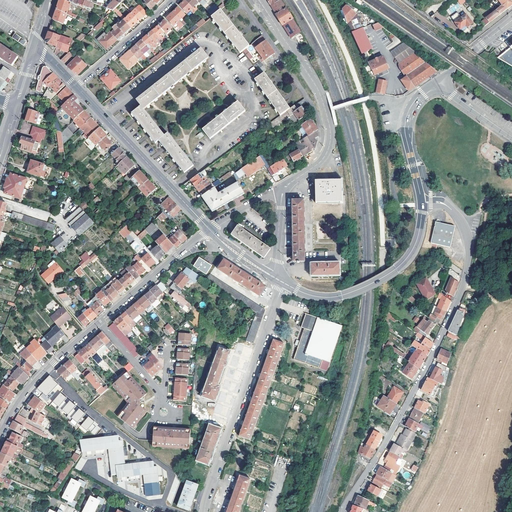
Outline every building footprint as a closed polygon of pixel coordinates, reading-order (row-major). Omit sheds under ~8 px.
[(59,5),(57,10),(67,15),(70,16),(76,19),(77,16),(73,14),(71,14),(72,12),(69,10),(71,5),(86,13),(87,11),(80,8),(63,0),(60,0),(60,3),(59,5)] [(116,0),(114,2),(109,7),(105,5),(105,6),(103,5),(103,7),(113,11),(114,10),(121,3),(116,0)] [(156,5),(151,0),(144,0),(143,1),(151,10),(156,5)] [(194,0),(186,0),(185,1),(195,12),(197,10),(194,7),(198,4),(194,0)] [(280,1),(271,6),(276,14),(286,8),(281,0),(280,1)] [(497,0),(502,6),(505,10),(511,5),(511,2),(510,0),(497,0)] [(195,12),(185,1),(180,6),(187,14),(192,10),(193,11),(192,12),(193,13),(195,12)] [(457,2),(446,9),(449,14),(460,8),(457,2)] [(131,14),(138,21),(147,13),(140,5),(131,14)] [(348,24),(357,14),(347,5),(343,10),(348,24)] [(212,17),(220,11),(218,8),(216,6),(208,13),(212,17)] [(505,10),(502,6),(496,11),(499,15),(505,10)] [(178,8),(172,14),(180,22),(181,21),(180,20),(185,16),(178,8)] [(286,8),(276,14),(275,15),(279,20),(282,26),(283,25),(293,20),(293,19),(286,8)] [(55,15),(53,20),(64,25),(67,15),(57,10),(55,15)] [(211,18),(225,35),(234,27),(221,10),(220,11),(212,17),(211,18)] [(499,15),(496,11),(485,19),(488,23),(499,15)] [(451,16),(454,20),(460,16),(457,12),(451,16)] [(131,14),(124,20),(131,28),(138,21),(131,14)] [(180,22),(172,14),(167,19),(174,27),(176,24),(180,29),(183,26),(180,22)] [(472,24),(465,14),(454,22),(460,30),(465,26),(467,28),(472,24)] [(206,22),(203,19),(196,25),(198,28),(206,22)] [(120,22),(116,25),(118,27),(124,34),(131,28),(124,20),(121,23),(120,22)] [(293,20),(283,25),(291,38),(296,36),(301,33),(293,20)] [(165,21),(159,26),(164,32),(166,34),(172,28),(165,21)] [(101,22),(95,28),(97,31),(104,25),(101,22)] [(383,27),(378,22),(373,25),(376,31),(383,27)] [(159,26),(153,31),(159,37),(164,32),(159,26)] [(118,27),(111,33),(118,40),(124,34),(118,27)] [(249,46),(234,27),(225,35),(240,53),(243,51),(249,46)] [(363,27),(353,33),(361,54),(372,49),(363,27)] [(153,31),(148,36),(156,45),(161,41),(159,37),(153,31)] [(191,34),(188,31),(181,37),(184,39),(191,34)] [(46,40),(48,44),(56,47),(56,48),(56,49),(61,36),(49,32),(46,40)] [(111,33),(111,32),(107,35),(105,33),(99,39),(101,41),(100,42),(107,50),(118,40),(111,33)] [(12,38),(18,42),(22,38),(15,33),(12,38)] [(74,43),(77,45),(87,36),(83,34),(76,40),(77,41),(74,43)] [(61,36),(56,49),(68,52),(72,40),(61,36)] [(148,36),(142,41),(150,50),(156,45),(148,36)] [(262,36),(252,44),(259,53),(256,55),(262,63),(265,61),(272,56),(273,57),(275,56),(274,54),(275,53),(269,46),(262,36)] [(142,41),(137,46),(145,55),(150,50),(142,41)] [(391,52),(400,64),(414,53),(416,52),(404,42),(391,52)] [(12,66),(18,58),(0,45),(0,57),(2,59),(12,66)] [(137,46),(131,51),(139,60),(145,55),(137,46)] [(511,46),(498,58),(511,66),(511,46)] [(201,49),(183,63),(191,72),(209,58),(201,49)] [(129,69),(139,60),(131,51),(121,60),(129,69)] [(69,52),(61,60),(64,63),(72,56),(69,52)] [(426,63),(414,53),(400,64),(399,65),(407,77),(426,63)] [(389,68),(383,56),(369,63),(374,75),(389,68)] [(78,57),(68,67),(77,76),(86,66),(78,57)] [(259,61),(254,65),(261,74),(266,69),(259,61)] [(183,63),(167,76),(175,85),(191,72),(183,63)] [(426,63),(407,77),(414,87),(425,79),(437,71),(426,63)] [(45,67),(52,74),(53,73),(46,66),(43,67),(35,91),(40,92),(40,91),(37,90),(40,78),(43,68),(45,67)] [(4,67),(0,73),(2,75),(1,77),(6,81),(9,76),(12,72),(9,70),(4,67)] [(43,82),(52,74),(45,67),(43,68),(40,78),(37,90),(40,91),(43,82)] [(121,81),(111,70),(101,79),(111,90),(121,81)] [(53,73),(52,74),(43,82),(48,88),(58,79),(53,73)] [(268,99),(278,92),(265,73),(262,75),(255,80),(268,99)] [(167,76),(151,89),(159,98),(175,85),(167,76)] [(414,87),(407,77),(402,81),(409,91),(414,87)] [(58,79),(48,88),(45,93),(41,99),(49,101),(50,100),(57,93),(62,88),(65,86),(64,85),(58,79)] [(379,80),(377,93),(384,94),(387,82),(379,80)] [(64,90),(62,88),(57,93),(66,102),(73,95),(67,88),(64,90)] [(159,98),(151,89),(136,101),(141,107),(144,110),(159,98)] [(289,109),(278,92),(268,99),(280,116),(285,112),(289,109)] [(62,106),(65,110),(74,120),(84,111),(77,104),(77,103),(77,101),(77,99),(73,95),(66,102),(62,106)] [(302,106),(307,102),(304,98),(289,109),(285,112),(289,117),(290,116),(295,123),(308,115),(302,106)] [(50,100),(49,101),(54,114),(58,109),(51,103),(50,100)] [(238,102),(220,116),(228,126),(246,112),(238,102)] [(155,144),(159,141),(165,136),(144,110),(141,107),(131,114),(155,144)] [(26,121),(40,125),(42,119),(38,118),(39,114),(29,111),(26,121)] [(90,119),(84,111),(74,120),(81,128),(90,119)] [(288,117),(289,117),(285,112),(280,116),(269,123),(272,127),(275,126),(278,125),(279,123),(282,123),(283,120),(286,120),(287,117),(288,117)] [(228,126),(220,116),(203,130),(210,140),(228,126)] [(99,128),(90,119),(81,128),(89,137),(99,128)] [(307,139),(308,143),(314,139),(313,139),(318,136),(315,131),(318,130),(310,119),(299,127),(307,139)] [(31,135),(33,136),(32,139),(28,138),(27,140),(22,138),(21,144),(23,144),(21,150),(36,154),(41,139),(43,139),(46,131),(34,127),(31,135)] [(66,127),(61,132),(63,144),(72,135),(66,127)] [(81,128),(78,130),(86,139),(88,137),(89,137),(81,128)] [(107,136),(99,128),(89,137),(88,137),(96,146),(99,144),(107,136)] [(168,134),(165,136),(159,141),(185,173),(194,166),(168,134)] [(107,136),(99,144),(105,151),(112,145),(111,144),(113,142),(107,136)] [(299,150),(303,157),(313,151),(315,151),(316,141),(315,141),(314,139),(308,143),(306,144),(299,150)] [(116,162),(119,165),(127,157),(118,148),(111,155),(117,161),(116,162)] [(290,155),(287,157),(289,160),(292,158),(294,162),(303,157),(299,150),(290,155)] [(262,154),(235,173),(239,178),(245,174),(247,177),(265,165),(268,169),(271,167),(262,154)] [(134,166),(127,157),(119,165),(117,166),(125,175),(134,166)] [(284,160),(271,167),(268,169),(268,170),(272,176),(281,170),(288,166),(284,160)] [(44,171),(46,166),(32,161),(29,172),(41,176),(42,171),(44,171)] [(131,179),(139,171),(136,168),(128,176),(131,179)] [(201,180),(205,177),(207,176),(208,175),(205,170),(197,176),(201,180)] [(139,171),(131,179),(139,188),(148,180),(139,171)] [(213,183),(216,187),(231,176),(229,173),(213,183)] [(6,183),(24,189),(27,179),(11,174),(9,179),(8,178),(6,183)] [(206,180),(205,177),(201,180),(197,176),(191,180),(196,187),(206,180)] [(156,189),(148,180),(139,188),(139,189),(147,197),(156,189)] [(210,185),(206,180),(196,187),(200,192),(210,185)] [(316,203),(342,202),(342,180),(329,180),(316,181),(316,203)] [(21,199),(24,189),(6,183),(4,188),(6,189),(4,194),(21,199)] [(238,183),(232,186),(238,197),(244,193),(238,183)] [(232,186),(226,190),(233,200),(238,197),(232,186)] [(233,200),(226,190),(218,194),(214,187),(202,196),(210,209),(226,200),(227,203),(233,200)] [(181,210),(169,197),(161,205),(173,217),(181,210)] [(213,212),(227,203),(226,200),(210,209),(213,212)] [(305,200),(293,200),(293,211),(293,231),(293,250),(293,261),(305,261),(305,252),(305,200)] [(0,201),(0,214),(8,217),(11,218),(12,214),(6,212),(7,211),(5,210),(7,204),(0,201)] [(80,204),(83,209),(88,206),(84,201),(80,204)] [(64,218),(79,235),(93,222),(89,218),(77,204),(76,202),(74,204),(75,205),(77,207),(70,213),(68,211),(63,215),(65,218),(64,218)] [(75,205),(68,211),(70,213),(77,207),(75,205)] [(20,214),(13,212),(12,214),(11,218),(19,221),(20,214)] [(163,213),(157,218),(161,221),(166,217),(163,213)] [(7,223),(8,217),(0,214),(0,231),(1,232),(4,222),(7,223)] [(149,234),(157,227),(152,222),(144,229),(149,234)] [(55,225),(48,223),(46,230),(51,231),(53,232),(55,225)] [(440,224),(435,223),(430,244),(433,244),(432,247),(435,248),(436,248),(437,245),(450,248),(455,227),(440,224)] [(121,235),(129,228),(127,225),(118,232),(121,235)] [(237,226),(231,234),(231,235),(241,242),(253,251),(264,258),(270,250),(237,226)] [(145,238),(149,235),(149,234),(144,229),(137,236),(147,248),(151,244),(145,238)] [(179,230),(174,235),(181,243),(187,238),(179,230)] [(164,235),(155,242),(158,245),(165,253),(171,247),(172,246),(174,245),(169,240),(164,235)] [(169,240),(174,245),(176,247),(181,243),(174,235),(169,240)] [(59,253),(67,246),(59,237),(51,244),(59,253)] [(136,240),(130,245),(136,253),(142,249),(136,240)] [(158,245),(151,252),(158,261),(166,254),(165,253),(158,245)] [(148,254),(142,259),(149,267),(156,262),(148,254)] [(206,274),(211,266),(199,258),(194,266),(206,274)] [(260,296),(266,287),(258,282),(237,268),(224,260),(218,269),(260,296)] [(59,275),(63,271),(56,263),(54,261),(47,267),(49,269),(41,276),(49,284),(57,277),(56,276),(58,275),(59,275)] [(138,262),(132,267),(139,276),(146,270),(138,262)] [(325,264),(312,264),(312,275),(339,275),(339,264),(325,264)] [(130,265),(126,269),(135,280),(139,276),(132,267),(130,265)] [(174,291),(177,294),(195,272),(186,267),(169,287),(174,291)] [(135,280),(126,269),(122,272),(124,273),(122,275),(124,277),(130,284),(135,280)] [(253,343),(265,310),(209,274),(206,279),(257,313),(253,320),(246,340),(253,343)] [(109,282),(119,294),(122,291),(124,289),(118,282),(115,277),(109,282)] [(124,277),(118,282),(124,289),(130,284),(124,277)] [(455,279),(451,277),(445,290),(447,294),(453,296),(459,282),(455,280),(455,279)] [(434,295),(426,279),(417,284),(425,299),(434,295)] [(101,290),(102,291),(110,301),(114,297),(119,294),(109,282),(105,286),(101,290)] [(161,282),(157,285),(162,291),(166,287),(161,282)] [(157,285),(150,291),(156,298),(163,292),(162,291),(157,285)] [(102,291),(96,296),(101,302),(104,306),(110,301),(102,291)] [(144,296),(151,304),(154,308),(156,306),(160,302),(157,299),(156,298),(150,291),(144,296)] [(191,305),(177,294),(174,291),(171,296),(183,306),(185,305),(188,308),(191,305)] [(66,293),(58,295),(63,302),(71,300),(66,293)] [(406,298),(412,303),(415,300),(409,295),(406,298)] [(450,301),(443,295),(438,307),(445,311),(450,301)] [(144,296),(138,302),(144,310),(151,304),(144,296)] [(86,304),(90,308),(96,316),(103,310),(99,304),(93,298),(86,304)] [(132,306),(139,314),(144,310),(138,302),(132,306)] [(132,306),(126,312),(132,320),(139,314),(132,306)] [(71,316),(62,307),(50,317),(57,325),(59,327),(67,320),(71,316)] [(445,311),(438,307),(434,317),(430,315),(429,317),(432,320),(434,321),(436,319),(438,320),(438,319),(440,319),(442,315),(443,315),(445,311)] [(469,312),(464,310),(460,308),(459,307),(455,318),(448,332),(454,335),(460,321),(461,318),(465,320),(469,312)] [(90,308),(83,314),(90,321),(96,316),(90,308)] [(120,317),(127,325),(132,320),(126,312),(120,317)] [(85,326),(90,321),(83,314),(78,318),(85,326)] [(343,326),(306,314),(300,332),(303,333),(299,345),(294,359),(327,371),(343,326)] [(120,317),(114,323),(125,336),(132,330),(127,325),(120,317)] [(418,333),(425,337),(429,332),(434,325),(425,317),(417,327),(420,330),(418,333)] [(125,336),(114,323),(108,327),(135,358),(140,353),(125,336)] [(174,331),(168,324),(164,327),(171,335),(174,331)] [(59,327),(57,325),(53,329),(53,330),(44,338),(46,341),(51,346),(57,341),(59,339),(59,338),(61,337),(64,334),(59,327)] [(110,345),(112,343),(102,332),(97,336),(104,345),(105,345),(107,343),(108,345),(109,344),(110,345)] [(191,334),(179,333),(178,344),(190,345),(191,334)] [(434,344),(425,337),(418,333),(416,336),(423,340),(422,343),(425,345),(423,348),(414,342),(411,346),(416,349),(417,349),(427,356),(431,350),(434,344)] [(97,336),(89,344),(96,352),(104,345),(97,336)] [(29,342),(31,344),(32,345),(28,350),(37,361),(46,352),(33,337),(29,342)] [(284,344),(274,340),(269,352),(261,376),(252,400),(244,424),(239,436),(250,440),(284,344)] [(50,353),(54,349),(51,346),(46,341),(41,345),(49,353),(50,353)] [(89,344),(84,348),(91,356),(91,357),(96,352),(89,344)] [(28,350),(26,348),(23,345),(17,350),(20,354),(25,360),(32,366),(33,365),(37,361),(28,350)] [(392,347),(390,349),(401,357),(402,354),(392,347)] [(84,348),(78,353),(85,361),(88,359),(91,356),(84,348)] [(178,348),(177,359),(189,360),(190,349),(178,348)] [(229,352),(220,348),(202,396),(215,401),(219,388),(220,387),(217,385),(224,366),(225,366),(226,364),(226,362),(225,362),(229,352)] [(427,356),(417,349),(408,362),(409,362),(418,369),(427,356)] [(447,363),(451,354),(441,350),(436,360),(441,362),(442,360),(447,363)] [(82,364),(85,361),(78,353),(75,356),(82,364)] [(152,377),(163,367),(153,355),(149,359),(151,361),(143,368),(152,377)] [(32,366),(25,360),(22,363),(21,362),(20,363),(17,361),(15,364),(19,367),(28,376),(31,373),(29,372),(33,367),(32,366)] [(74,376),(78,380),(80,378),(74,371),(77,369),(70,360),(64,365),(74,376)] [(128,372),(133,367),(129,362),(124,367),(128,372)] [(418,369),(409,362),(402,373),(411,379),(418,369)] [(176,363),(175,374),(188,375),(189,364),(176,363)] [(436,367),(430,379),(438,383),(442,385),(444,378),(439,376),(442,370),(445,372),(447,367),(440,363),(438,368),(436,367)] [(64,365),(58,371),(67,382),(74,376),(64,365)] [(19,382),(21,384),(28,376),(19,367),(17,370),(11,376),(19,382)] [(104,388),(102,386),(91,374),(91,373),(88,369),(82,374),(86,378),(87,377),(98,389),(96,390),(101,395),(109,388),(107,385),(104,388)] [(127,372),(126,370),(117,377),(119,379),(126,373),(127,372)] [(8,380),(4,384),(12,391),(19,382),(11,376),(8,372),(4,377),(8,380)] [(145,395),(126,373),(119,379),(112,385),(126,402),(126,407),(120,415),(121,415),(118,419),(130,429),(133,425),(134,426),(145,412),(144,411),(144,396),(145,395)] [(44,381),(42,383),(44,384),(42,386),(41,385),(37,389),(41,392),(47,397),(58,384),(53,379),(54,379),(50,375),(44,381)] [(175,378),(174,389),(187,390),(187,379),(175,378)] [(436,387),(438,383),(430,379),(428,378),(421,390),(432,396),(437,387),(436,387)] [(12,391),(3,385),(0,389),(0,396),(9,403),(15,394),(12,391)] [(387,398),(396,403),(403,392),(394,387),(387,398)] [(174,389),(173,400),(186,401),(187,390),(174,389)] [(61,393),(53,402),(59,407),(57,409),(60,412),(62,410),(68,415),(66,417),(69,420),(71,418),(77,423),(75,425),(79,428),(80,426),(86,431),(87,430),(91,432),(96,427),(92,424),(94,422),(88,416),(86,419),(83,422),(80,419),(83,417),(85,414),(79,408),(77,411),(74,414),(71,411),(73,409),(76,406),(70,401),(67,403),(65,406),(62,404),(64,401),(67,398),(61,393)] [(43,402),(35,396),(28,405),(32,408),(36,411),(43,402)] [(387,398),(383,396),(377,407),(389,414),(396,403),(387,398)] [(0,405),(5,409),(8,405),(5,403),(6,402),(0,398),(0,405)] [(418,401),(414,408),(425,413),(429,405),(423,402),(422,403),(418,401)] [(50,419),(46,416),(37,412),(36,411),(32,408),(30,411),(31,414),(33,415),(31,419),(31,421),(41,426),(45,428),(50,419)] [(410,419),(418,424),(424,414),(414,409),(410,417),(411,417),(410,419)] [(24,426),(39,434),(41,431),(25,423),(26,421),(26,419),(18,415),(16,418),(14,421),(24,426)] [(420,425),(418,424),(410,419),(409,419),(405,426),(409,429),(409,430),(414,433),(418,427),(429,432),(430,430),(429,429),(420,425)] [(11,427),(10,428),(20,433),(24,426),(14,421),(11,427)] [(214,447),(220,429),(210,426),(197,460),(208,464),(214,447)] [(158,429),(154,429),(153,444),(157,445),(157,446),(158,446),(184,448),(185,448),(185,447),(189,447),(190,431),(186,431),(186,430),(185,430),(159,428),(158,428),(158,429)] [(401,438),(410,443),(415,434),(414,433),(409,430),(406,429),(403,435),(401,438)] [(382,436),(374,431),(366,445),(374,449),(382,436)] [(8,439),(6,442),(17,447),(22,449),(24,446),(19,443),(22,436),(13,432),(9,440),(8,439)] [(80,440),(82,452),(109,449),(112,475),(117,475),(117,478),(143,475),(146,497),(160,495),(156,466),(154,466),(153,462),(125,465),(122,441),(119,441),(118,436),(80,440)] [(399,439),(396,444),(406,450),(410,443),(401,438),(400,439),(399,439)] [(6,442),(1,453),(12,458),(17,447),(6,442)] [(361,453),(366,456),(369,458),(374,449),(366,445),(363,444),(361,443),(359,452),(361,453)] [(396,444),(394,443),(390,451),(399,456),(399,457),(402,459),(403,456),(400,454),(402,451),(406,453),(407,451),(406,450),(396,444)] [(393,469),(399,457),(389,452),(385,461),(387,463),(386,465),(393,469)] [(1,453),(0,455),(0,463),(4,465),(8,466),(12,458),(1,453)] [(80,456),(75,453),(71,460),(76,462),(80,456)] [(72,468),(75,463),(71,461),(63,472),(67,475),(72,468)] [(377,474),(387,481),(392,473),(381,467),(377,474)] [(381,487),(385,480),(376,475),(373,482),(381,487)] [(238,511),(250,480),(240,476),(236,488),(227,511),(226,511),(238,511)] [(63,480),(58,478),(54,487),(56,488),(57,488),(63,480)] [(79,482),(72,478),(62,498),(69,501),(67,504),(74,508),(77,502),(73,500),(81,486),(84,488),(87,482),(80,479),(79,482)] [(198,485),(187,481),(178,506),(189,510),(198,485)] [(368,491),(377,496),(381,489),(371,484),(368,491)] [(95,511),(99,503),(103,505),(106,500),(99,496),(97,499),(91,496),(82,511),(95,511)] [(368,501),(358,496),(357,499),(355,499),(354,502),(356,502),(354,506),(363,509),(368,511),(369,508),(366,507),(368,501)]
